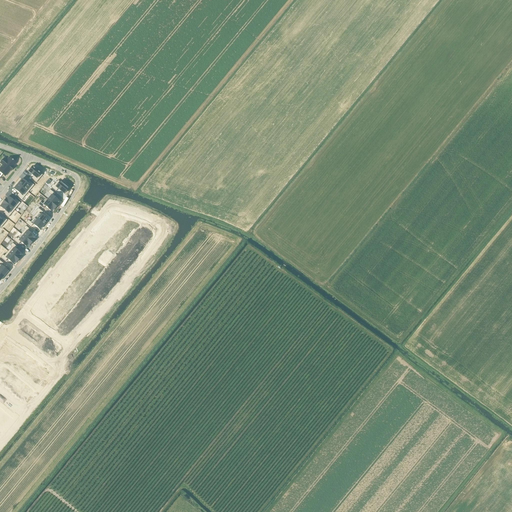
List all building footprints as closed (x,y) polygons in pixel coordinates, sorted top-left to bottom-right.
[(0,177),(3,174),(5,176),(10,170),(11,171),(13,168),(12,167),(16,164),(14,163),(14,162),(13,161),(12,160),(10,159),(9,158),(6,162),(5,161),(3,159),(0,163),(2,164),(3,165),(0,168),(0,177)] [(32,167),(28,172),(33,176),(31,178),(36,183),(43,175),(41,174),(42,173),(38,170),(37,171),(32,167)] [(22,179),(18,184),(28,193),(34,185),(29,181),(27,184),(22,179)] [(53,184),(51,187),(56,192),(58,189),(64,194),(70,187),(66,185),(65,186),(58,180),(54,185),(53,184)] [(18,184),(14,189),(19,193),(17,196),(22,200),(28,193),(18,184)] [(51,196),(47,200),(56,207),(58,204),(60,202),(53,197),(55,194),(50,190),(47,193),(51,196)] [(6,199),(4,202),(12,209),(14,210),(20,203),(15,199),(13,201),(8,197),(6,199)] [(40,202),(38,205),(43,209),(45,206),(52,212),(53,210),(56,207),(47,200),(46,199),(42,204),(40,202)] [(2,205),(0,207),(5,211),(3,214),(8,218),(14,210),(12,209),(4,202),(2,204),(2,205)] [(37,212),(33,217),(34,217),(44,225),(48,220),(41,215),(43,212),(38,208),(36,211),(37,212)] [(28,220),(26,223),(31,227),(33,224),(40,230),(41,228),(41,229),(44,225),(34,217),(31,222),(28,220)] [(105,222),(100,228),(106,233),(104,235),(109,239),(111,236),(109,235),(114,230),(105,222)] [(25,230),(21,234),(31,243),(34,240),(35,238),(28,232),(30,230),(26,226),(23,228),(25,230)] [(135,240),(130,246),(139,254),(144,248),(141,245),(145,241),(135,233),(132,237),(135,240)] [(16,238),(14,240),(18,244),(20,242),(27,247),(29,246),(31,243),(21,234),(17,239),(16,238)] [(92,238),(89,241),(98,248),(101,244),(107,249),(110,245),(101,238),(98,241),(94,237),(92,238)] [(90,242),(86,246),(91,250),(88,253),(97,261),(100,257),(95,252),(98,248),(89,241),(90,242)] [(12,247),(8,251),(18,260),(21,257),(20,257),(22,255),(15,250),(17,247),(12,243),(10,246),(12,247)] [(126,254),(122,258),(131,265),(133,263),(132,263),(134,260),(129,256),(131,254),(126,249),(124,252),(126,254)] [(3,255),(0,258),(5,262),(7,259),(14,265),(16,263),(18,260),(8,251),(4,256),(3,255)] [(77,254),(74,257),(83,264),(89,257),(86,255),(84,257),(78,253),(77,255),(77,254)] [(74,258),(71,262),(76,267),(74,269),(77,271),(83,264),(74,257),(74,258)] [(116,261),(114,264),(119,268),(121,266),(126,270),(128,268),(129,268),(131,265),(122,258),(118,263),(116,261)] [(112,267),(109,271),(112,274),(109,277),(116,283),(120,279),(118,277),(120,274),(112,267)] [(61,275),(70,282),(73,278),(79,283),(82,279),(72,271),(70,274),(65,271),(62,275),(61,275)] [(61,275),(57,279),(58,280),(62,284),(60,287),(69,294),(72,291),(66,286),(70,282),(61,275)] [(103,278),(100,282),(108,289),(110,286),(113,288),(116,283),(109,277),(106,281),(103,279),(103,278)] [(97,291),(93,296),(102,303),(104,300),(106,298),(100,294),(102,291),(97,287),(95,290),(97,291)] [(49,289),(47,292),(56,299),(62,292),(58,290),(57,292),(51,288),(50,289),(49,289)] [(47,292),(44,297),(49,301),(47,304),(50,306),(56,299),(47,292)] [(88,299),(85,302),(90,306),(92,303),(98,308),(99,305),(100,306),(102,303),(93,296),(90,300),(88,299)] [(38,304),(32,311),(36,314),(37,312),(42,316),(46,312),(48,313),(50,310),(45,306),(43,309),(38,304)] [(80,304),(77,308),(80,310),(77,314),(84,320),(88,315),(86,314),(88,311),(80,304)] [(71,315),(68,318),(76,326),(79,323),(81,325),(84,320),(77,314),(74,317),(71,315)] [(64,327),(59,333),(63,336),(64,335),(68,339),(73,333),(67,329),(70,327),(65,323),(62,325),(64,327)] [(8,415),(2,422),(6,426),(12,419),(8,415)]
